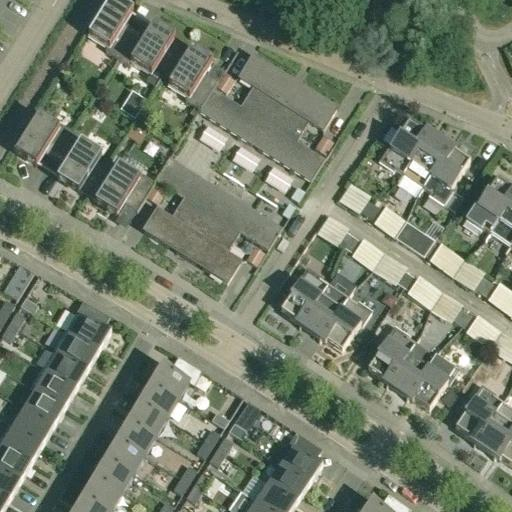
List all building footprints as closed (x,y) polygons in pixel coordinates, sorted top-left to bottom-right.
[(112,2),(111,4),(107,1),(99,14),(103,16),(88,40),(107,52),(105,55),(117,63),(135,34),(125,28),(132,17),(133,15),(112,2)] [(154,28),(152,30),(145,41),(135,34),(117,63),(130,70),(132,67),(149,78),(144,86),(155,92),(164,77),(182,48),(173,43),(175,41),(154,28)] [(182,48),(164,77),(172,83),(168,90),(187,102),(185,105),(199,114),(198,115),(199,116),(213,93),(217,88),(218,86),(207,79),(214,68),(211,67),(213,65),(192,52),(191,54),(182,48)] [(256,148),(294,87),(253,60),(240,82),(253,90),(240,110),(213,93),(199,116),(252,149),(253,147),(256,148)] [(218,86),(217,88),(228,94),(236,81),(225,74),(218,86)] [(294,87),(256,148),(258,150),(257,152),(311,186),(325,163),(297,145),(309,125),(323,134),(336,112),(294,87)] [(13,153),(16,155),(15,157),(36,170),(37,168),(44,157),(54,164),(72,135),(60,128),(58,131),(38,119),(23,143),(20,141),(13,153)] [(390,153),(388,151),(379,165),(393,175),(394,173),(403,179),(429,139),(430,137),(426,134),(425,135),(409,125),(390,153)] [(87,200),(106,171),(97,165),(102,158),(82,146),(84,143),(72,135),(54,164),(64,170),(58,181),(57,183),(76,195),(77,193),(87,200)] [(430,137),(429,139),(403,179),(422,192),(449,152),(450,150),(430,137)] [(323,140),(315,153),(325,159),(333,146),(323,140)] [(449,152),(422,192),(431,197),(429,199),(443,209),(453,195),(451,193),(470,166),(454,155),(455,153),(450,150),(449,152)] [(185,261),(224,199),(222,197),(223,195),(169,162),(155,184),(184,202),(171,222),(157,214),(144,235),(185,261)] [(87,200),(96,205),(95,207),(116,220),(117,218),(119,220),(126,209),(137,215),(146,201),(155,187),(140,178),(138,181),(118,169),(114,176),(106,171),(87,200)] [(482,231),(490,237),(511,203),(511,193),(496,183),(478,211),(476,209),(466,224),(480,233),(482,231)] [(155,187),(146,201),(157,207),(165,194),(155,187)] [(304,196),(297,192),(290,202),(297,206),(304,196)] [(224,199),(185,261),(227,287),(240,266),(227,257),(240,237),(268,255),(282,232),(228,199),(227,201),(224,199)] [(511,203),(490,237),(510,250),(511,247),(511,203)] [(367,220),(375,209),(368,204),(360,216),(367,220)] [(294,211),(288,208),(282,218),(288,222),(294,211)] [(384,215),(383,214),(375,209),(367,220),(376,227),(384,215)] [(433,248),(435,245),(406,226),(395,242),(424,261),(425,259),(433,248)] [(345,252),(353,240),(346,236),(338,248),(345,252)] [(348,269),(355,259),(363,247),(353,240),(345,252),(343,255),(340,263),(348,269)] [(433,248),(425,259),(432,264),(440,253),(433,248)] [(254,251),(246,264),(256,270),(264,257),(254,251)] [(4,296),(17,304),(34,277),(20,269),(4,296)] [(301,329),(328,289),(320,284),(321,282),(307,272),(297,286),(299,288),(281,315),(301,329)] [(404,292),(411,280),(404,275),(396,287),(404,292)] [(411,280),(404,292),(411,296),(419,285),(411,280)] [(484,299),(492,287),(482,281),(474,292),(484,299)] [(492,287),(484,299),(491,304),(499,292),(492,287)] [(321,342),(348,303),(328,289),(301,329),(321,342)] [(387,296),(383,303),(383,306),(390,310),(395,302),(387,296)] [(445,325),(457,306),(443,297),(430,315),(445,325)] [(38,310),(26,302),(21,311),(33,318),(38,310)] [(348,303),(321,342),(342,356),(360,329),(362,330),(372,316),(357,306),(356,308),(348,303)] [(0,314),(0,317),(7,321),(14,309),(6,304),(0,314)] [(64,337),(99,358),(111,339),(102,333),(109,322),(83,305),(64,337)] [(462,331),(470,319),(460,313),(452,324),(462,331)] [(9,329),(18,334),(25,322),(17,317),(9,329)] [(470,319),(462,331),(469,336),(477,324),(470,319)] [(10,346),(18,334),(9,329),(2,341),(10,346)] [(388,388),(415,348),(407,342),(408,341),(394,331),(385,345),(387,346),(368,374),(388,388)] [(88,376),(99,358),(64,337),(53,355),(88,376)] [(408,401),(435,361),(415,348),(388,388),(408,401)] [(77,395),(88,376),(53,355),(42,374),(77,395)] [(435,361),(408,401),(429,415),(447,387),(449,389),(459,375),(445,365),(443,367),(435,361)] [(151,388),(179,405),(190,387),(194,390),(202,377),(178,362),(171,374),(163,369),(161,372),(156,369),(151,377),(156,380),(151,388)] [(66,413),(77,395),(42,374),(31,392),(66,413)] [(168,423),(179,405),(151,388),(140,407),(168,423)] [(476,447),(502,407),(494,401),(496,399),(481,390),(472,404),(474,405),(455,433),(476,447)] [(55,432),(66,413),(31,392),(30,392),(34,395),(24,413),(55,432)] [(157,442),(168,423),(140,407),(129,425),(157,442)] [(496,460),(511,435),(511,412),(502,407),(476,447),(496,460)] [(44,450),(55,432),(24,413),(13,431),(9,429),(8,429),(44,450)] [(211,425),(224,433),(229,424),(216,416),(211,425)] [(146,460),(157,442),(129,425),(118,444),(146,460)] [(247,436),(234,428),(229,436),(241,444),(247,436)] [(0,449),(32,469),(44,450),(8,429),(0,442),(0,449)] [(204,446),(212,451),(220,439),(212,434),(204,446)] [(511,435),(496,460),(511,471),(511,435)] [(217,454),(225,459),(233,447),(225,442),(217,454)] [(134,479),(146,460),(118,444),(106,462),(134,479)] [(205,463),(212,451),(204,446),(197,458),(205,463)] [(31,471),(32,469),(0,449),(0,474),(21,487),(26,479),(31,482),(35,474),(31,471)] [(280,470),(310,490),(322,472),(292,451),(280,470)] [(218,471),(225,459),(217,454),(210,466),(218,471)] [(134,479),(106,462),(105,465),(100,462),(95,470),(100,473),(95,481),(123,497),(134,479)] [(181,482),(189,487),(196,475),(188,470),(181,482)] [(298,508),(310,490),(280,470),(268,487),(264,485),(298,508)] [(0,499),(10,506),(21,487),(0,474),(0,499)] [(194,491),(202,496),(210,484),(202,479),(194,491)] [(105,511),(114,511),(123,497),(95,481),(84,499),(105,511)] [(181,499),(189,487),(181,482),(173,494),(181,499)] [(264,511),(295,511),(298,508),(264,485),(252,503),(264,511)] [(195,508),(202,496),(194,491),(187,502),(195,508)] [(0,511),(6,511),(10,506),(0,499),(0,511)] [(105,511),(84,499),(76,511),(105,511)] [(406,511),(388,499),(380,511),(372,505),(370,508),(365,506),(361,511),(406,511)] [(264,511),(252,503),(245,511),(264,511)]
